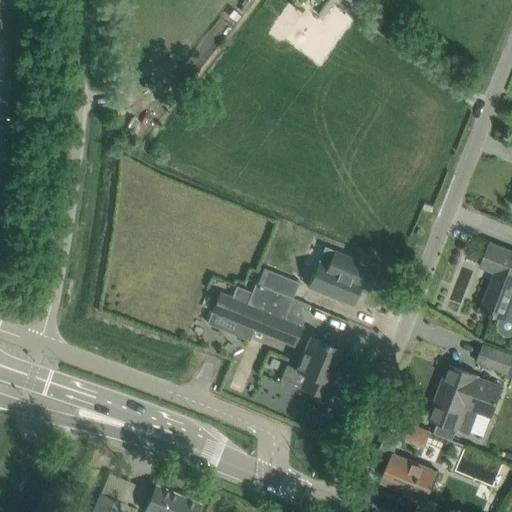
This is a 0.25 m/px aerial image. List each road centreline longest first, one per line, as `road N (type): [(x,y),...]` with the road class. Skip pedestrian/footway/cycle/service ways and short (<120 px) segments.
road 1 (residential): [(336,508),(511,62)]
road 2 (unclassified): [(41,343),(71,217),(74,0)]
road 3 (unclassified): [(271,480),(273,432),(41,343)]
road 4 (tertiary): [(271,480),(108,420)]
road 5 (tertiary): [(108,420),(93,402),(0,371)]
